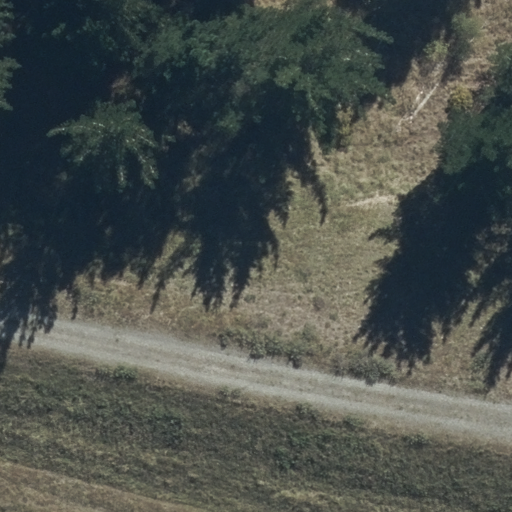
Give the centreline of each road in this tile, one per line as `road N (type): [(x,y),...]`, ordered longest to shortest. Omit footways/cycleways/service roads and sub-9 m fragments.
road 1 (track): [(0,319),(511,424)]
road 2 (track): [(0,483),(139,511)]
